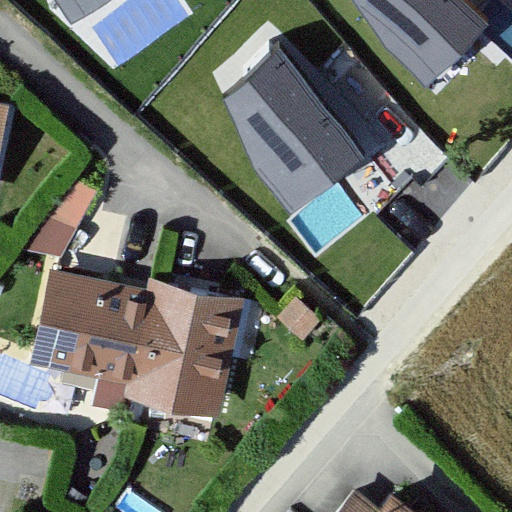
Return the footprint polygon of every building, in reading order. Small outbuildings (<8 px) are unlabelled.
[(489,0),(372,0),(390,29),(431,65),(489,0)] [(367,134),(280,20),(225,62),(257,149),(290,193),(367,134)] [(0,146),(9,99),(0,97),(0,146)] [(104,184),(79,170),(26,240),(68,246),(104,184)] [(224,398),(244,291),(163,275),(161,285),(56,266),(42,341),(155,363),(151,384),(224,398)] [(325,315),(304,295),(289,311),(310,331),(325,315)] [(436,511),(403,486),(382,511),(436,511)]
